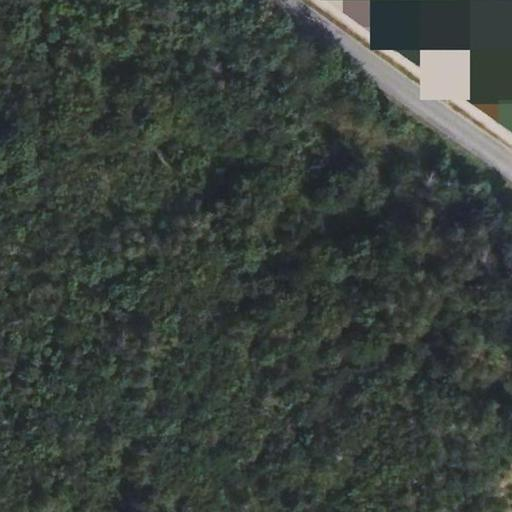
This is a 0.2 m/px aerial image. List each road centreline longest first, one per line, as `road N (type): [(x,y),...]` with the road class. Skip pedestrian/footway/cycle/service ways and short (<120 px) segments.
road 1 (track): [(31,0),(50,50),(128,113),(240,271),(251,346),(270,401),(343,511)]
road 2 (tertiary): [(511,170),(274,0)]
